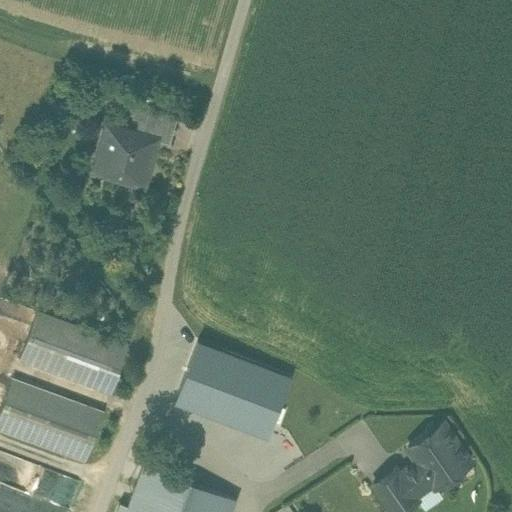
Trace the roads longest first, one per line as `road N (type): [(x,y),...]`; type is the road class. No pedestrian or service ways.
road 1 (track): [(242,0),(179,217),(157,365),(103,511)]
road 2 (track): [(162,330),(13,127)]
